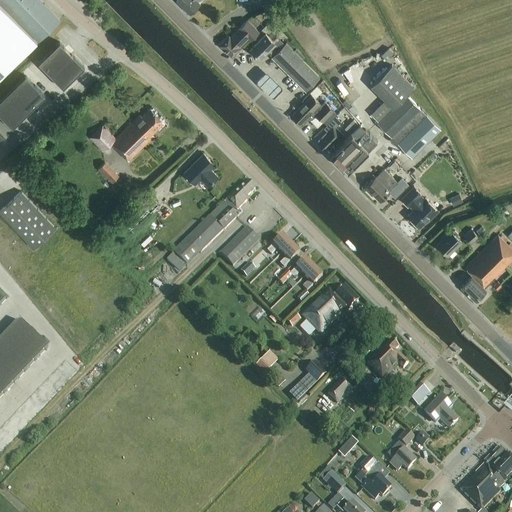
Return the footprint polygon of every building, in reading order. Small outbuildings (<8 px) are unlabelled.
[(59,20),(40,0),(0,0),(0,1),(38,41),(59,20)] [(176,0),(189,14),(200,3),(198,2),(199,0),(176,0)] [(0,4),(0,78),(37,43),(0,4)] [(228,36),(220,44),(219,45),(231,56),(240,48),(239,47),(248,38),(251,40),(259,32),(247,20),(230,37),(228,36)] [(319,77),(285,43),(280,48),(265,34),(249,50),(259,59),(264,54),(265,55),(268,52),(272,56),(272,57),(305,90),(319,77)] [(38,63),(51,75),(72,54),(59,42),(38,63)] [(388,48),(381,55),(386,60),(393,53),(388,48)] [(370,63),(377,56),(373,52),(366,58),(370,63)] [(84,67),(72,54),(51,75),(63,88),(84,67)] [(342,64),(327,74),(340,93),(350,86),(344,78),(349,75),(342,64)] [(384,99),(405,78),(391,65),(371,85),(384,99)] [(266,72),(263,72),(256,79),(256,82),(270,97),(273,97),(281,89),(280,87),(266,72)] [(35,85),(25,75),(9,91),(19,101),(35,85)] [(405,78),(384,99),(393,107),(378,122),(393,137),(421,109),(406,94),(413,87),(405,78)] [(19,101),(28,111),(45,95),(35,85),(19,101)] [(325,85),(321,88),(328,95),(331,92),(325,85)] [(312,95),(291,115),(300,124),(306,118),(307,119),(309,120),(311,119),(316,115),(323,122),(334,110),(326,102),(325,102),(324,102),(321,105),(314,98),(322,91),(316,86),(309,93),(312,95)] [(0,99),(0,114),(2,117),(19,101),(9,91),(0,99)] [(28,111),(19,101),(2,117),(12,127),(28,111)] [(164,122),(150,108),(141,117),(140,115),(116,138),(102,125),(90,137),(103,151),(111,142),(129,160),(154,136),(152,134),(164,122)] [(440,129),(421,109),(393,137),(412,157),(440,129)] [(334,110),(323,122),(326,124),(337,113),(334,110)] [(327,131),(318,141),(326,149),(334,141),(335,143),(343,135),(335,127),(340,121),(335,116),(323,128),(327,131)] [(351,123),(345,128),(349,132),(358,124),(353,119),(351,122),(351,123)] [(351,133),(330,153),(347,170),(377,141),(365,129),(356,138),(351,133)] [(214,165),(203,153),(183,173),(195,184),(200,179),(207,186),(217,176),(210,169),(214,165)] [(111,182),(119,175),(105,161),(98,168),(111,182)] [(82,173),(98,189),(105,182),(89,166),(82,173)] [(375,176),(365,186),(379,201),(389,192),(395,198),(395,197),(406,187),(409,184),(401,177),(396,182),(383,169),(375,177),(375,176)] [(180,274),(237,218),(231,213),(235,209),(237,211),(248,199),(247,198),(255,190),(247,182),(239,190),(237,188),(226,200),(227,201),(167,260),(180,274)] [(422,194),(414,186),(401,198),(409,207),(411,205),(414,208),(407,215),(409,217),(409,219),(412,222),(414,222),(419,227),(426,221),(427,222),(443,206),(438,210),(425,197),(424,199),(421,195),(422,194)] [(21,191),(0,210),(0,212),(34,248),(55,228),(21,191)] [(459,193),(449,198),(453,206),(462,201),(459,193)] [(133,231),(159,206),(147,194),(122,220),(133,231)] [(220,254),(233,267),(259,240),(247,228),(220,254)] [(463,236),(471,245),(479,237),(471,228),(463,236)] [(437,245),(447,256),(461,242),(458,239),(459,237),(457,235),(457,234),(454,230),(452,232),(450,230),(441,239),(442,240),(437,245)] [(472,275),(461,286),(475,301),(486,290),(484,289),(511,260),(511,249),(497,235),(465,268),(472,275)] [(290,245),(282,236),(266,251),(271,256),(277,249),(281,254),(290,245)] [(290,245),(281,254),(285,258),(279,264),(283,269),(290,262),(290,263),(299,254),(290,245)] [(313,268),(305,259),(295,268),(296,269),(290,274),(289,275),(291,277),(294,279),(300,273),(304,277),(313,268)] [(246,278),(255,269),(249,263),(240,272),(246,278)] [(144,272),(150,276),(154,271),(148,266),(144,272)] [(313,268),(304,277),(308,281),(302,288),(306,292),(312,286),(313,286),(322,277),(313,268)] [(291,277),(289,275),(290,274),(287,271),(277,281),(282,286),(291,277)] [(497,290),(501,285),(497,281),(493,285),(497,290)] [(470,297),(456,283),(448,290),(462,304),(470,297)] [(287,289),(290,294),(296,291),(292,285),(287,289)] [(358,300),(344,286),(334,296),(328,289),(301,315),(321,336),(337,320),(336,319),(346,310),(347,311),(358,300)] [(0,305),(9,297),(0,289),(0,305)] [(302,304),(309,296),(305,292),(297,299),(302,304)] [(242,324),(249,318),(242,311),(236,317),(242,324)] [(295,315),(286,322),(292,328),(300,321),(295,315)] [(33,335),(18,321),(7,333),(21,346),(33,335)] [(21,346),(7,333),(0,340),(0,348),(11,358),(21,346)] [(47,349),(33,335),(21,346),(36,360),(47,349)] [(398,347),(391,340),(383,349),(382,348),(367,363),(384,379),(398,365),(402,369),(407,364),(395,351),(398,347)] [(25,372),(36,360),(21,346),(11,358),(25,372)] [(0,369),(11,358),(0,348),(0,369)] [(0,370),(14,383),(25,372),(11,358),(0,369),(0,370)] [(263,359),(256,366),(265,375),(272,367),(263,359)] [(66,362),(59,369),(71,380),(78,373),(66,362)] [(296,402),(323,376),(311,364),(304,371),(308,376),(289,394),(296,402)] [(59,369),(52,376),(64,387),(71,380),(59,369)] [(0,392),(3,395),(14,383),(0,370),(0,392)] [(52,376),(45,383),(57,394),(64,387),(52,376)] [(326,394),(327,395),(336,404),(336,403),(338,405),(353,390),(351,388),(352,388),(343,379),(342,379),(341,378),(326,394)] [(45,383),(39,391),(50,402),(57,394),(45,383)] [(416,389),(408,397),(417,406),(425,397),(429,394),(420,385),(416,389)] [(39,391),(32,398),(43,409),(50,402),(39,391)] [(441,396),(440,397),(425,413),(435,423),(439,420),(449,430),(459,420),(449,411),(453,407),(441,396)] [(32,398),(25,405),(36,416),(43,409),(32,398)] [(25,405),(18,412),(30,423),(36,416),(25,405)] [(18,412),(11,420),(23,431),(30,423),(18,412)] [(321,419),(313,412),(307,418),(315,425),(321,419)] [(11,420),(4,427),(16,438),(23,431),(11,420)] [(4,427),(0,431),(0,436),(9,445),(16,438),(4,427)] [(414,439),(413,438),(406,431),(397,440),(399,442),(387,455),(392,460),(389,464),(397,472),(402,467),(407,471),(415,462),(403,450),(414,439)] [(422,434),(416,441),(422,448),(429,440),(422,434)] [(0,436),(0,450),(2,452),(9,445),(0,436)] [(481,468),(459,490),(481,511),(500,492),(499,490),(504,485),(503,484),(510,477),(511,478),(511,460),(505,454),(500,450),(485,465),(484,465),(481,468)] [(382,497),(390,488),(383,481),(384,481),(379,477),(372,470),(376,466),(368,458),(359,467),(368,475),(363,479),(366,482),(361,488),(374,500),(379,495),(382,497)] [(327,468),(318,478),(323,482),(331,472),(327,468)] [(343,484),(331,472),(323,482),(335,493),(343,484)] [(320,499),(324,495),(309,479),(305,484),(320,499)] [(328,511),(323,507),(322,508),(317,504),(319,502),(311,495),(304,502),(312,510),(316,506),(320,510),(318,511),(328,511)] [(293,511),(299,511),(304,507),(295,499),(288,507),(293,511)] [(361,511),(352,503),(349,506),(343,500),(336,508),(340,511),(361,511)]
